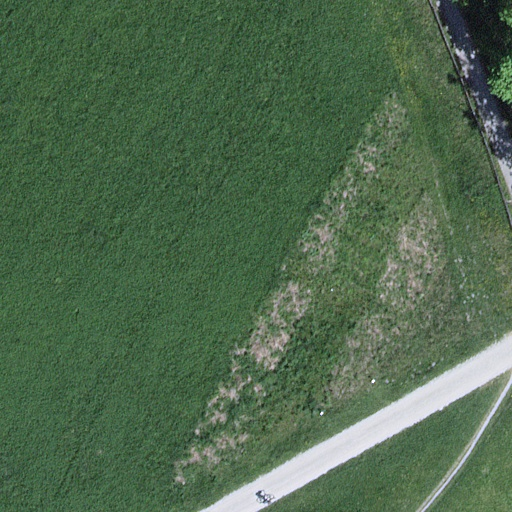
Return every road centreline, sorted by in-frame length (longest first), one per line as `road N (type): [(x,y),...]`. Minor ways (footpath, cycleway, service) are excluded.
road 1 (track): [(511,349),(223,511)]
road 2 (track): [(511,200),(474,128),(435,0)]
